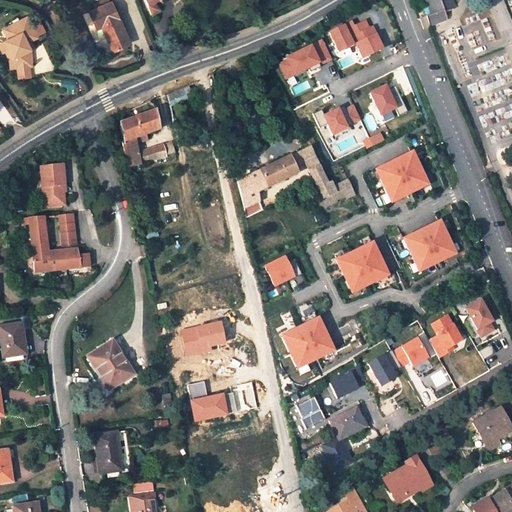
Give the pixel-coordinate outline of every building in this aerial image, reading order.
[(95,10),(109,3),(107,0),(103,0),(93,5),(95,10)] [(163,0),(146,0),(155,14),(162,7),(159,3),(163,0)] [(446,13),(455,10),(451,0),(424,0),(430,14),(427,16),(431,27),(449,20),(446,13)] [(95,10),(89,12),(96,29),(101,26),(113,52),(130,44),(111,3),(109,3),(95,10)] [(12,49),(16,57),(18,68),(36,64),(33,48),(29,42),(31,40),(32,40),(39,36),(28,16),(9,27),(14,37),(10,39),(7,41),(12,49)] [(426,16),(421,18),(426,31),(431,28),(426,16)] [(349,18),(328,29),(337,48),(351,41),(352,42),(354,41),(361,54),(380,45),(373,32),(374,31),(370,24),(367,25),(363,18),(352,23),(349,18)] [(9,27),(4,29),(10,39),(14,37),(9,27)] [(285,57),(278,60),(285,75),(306,64),(308,69),(318,64),(317,61),(329,56),(320,37),(284,55),(285,57)] [(12,49),(8,51),(13,59),(15,69),(18,68),(16,57),(12,49)] [(383,83),(368,90),(378,112),(393,105),(397,113),(406,108),(393,83),(385,87),(383,83)] [(178,90),(167,95),(170,101),(180,96),(178,90)] [(319,106),(311,110),(317,124),(325,120),(331,131),(350,122),(349,120),(358,116),(351,102),(343,107),(341,103),(322,112),(319,106)] [(155,111),(120,123),(124,141),(121,142),(126,168),(131,167),(141,164),(138,152),(135,138),(158,129),(155,111)] [(269,119),(273,125),(278,123),(274,116),(269,119)] [(172,143),(164,145),(167,157),(175,155),(172,143)] [(164,145),(138,152),(141,164),(167,157),(164,145)] [(345,197),(353,193),(347,181),(333,187),(331,182),(327,184),(309,147),(299,152),(305,163),(322,198),(321,199),(325,208),(337,202),(336,201),(345,197)] [(409,149),(374,166),(389,198),(425,181),(409,149)] [(305,163),(299,152),(289,157),(294,169),(305,163)] [(257,193),(297,173),(294,169),(289,157),(239,181),(244,206),(243,207),(248,231),(254,228),(253,224),(251,224),(248,217),(251,215),(263,210),(259,200),(257,193)] [(40,168),(44,208),(64,205),(62,186),(64,185),(62,165),(40,168)] [(72,215),(71,215),(58,216),(60,234),(74,233),(72,215)] [(30,225),(36,272),(89,267),(87,255),(78,256),(77,250),(75,242),(62,242),(63,252),(47,253),(43,218),(30,220),(30,225)] [(441,222),(405,239),(420,271),(456,254),(441,222)] [(62,242),(75,242),(74,233),(60,234),(62,242)] [(372,240),(336,257),(353,291),(388,275),(372,240)] [(285,255),(266,265),(275,284),(301,271),(295,257),(288,261),(285,255)] [(480,301),(465,309),(481,337),(493,330),(489,323),(492,322),(480,301)] [(287,315),(278,318),(280,324),(289,321),(287,315)] [(437,336),(429,341),(439,358),(448,353),(446,350),(460,341),(446,316),(431,325),(437,336)] [(318,317),(282,334),(297,366),(333,349),(318,317)] [(222,320),(179,329),(184,356),(212,352),(210,346),(226,343),(222,320)] [(27,360),(22,330),(20,330),(19,324),(0,327),(0,337),(4,363),(27,360)] [(416,339),(392,353),(400,367),(409,362),(412,367),(427,358),(416,339)] [(114,352),(109,344),(88,357),(101,377),(105,374),(112,387),(129,376),(123,367),(125,365),(116,351),(114,352)] [(391,350),(367,364),(380,386),(395,377),(392,372),(400,367),(391,350)] [(349,374),(329,384),(336,399),(357,388),(355,384),(364,380),(357,367),(348,372),(349,374)] [(112,387),(105,374),(101,377),(109,389),(112,387)] [(188,385),(191,400),(208,396),(206,382),(188,385)] [(232,393),(224,394),(229,415),(258,408),(253,382),(230,386),(232,393)] [(191,400),(189,400),(194,422),(229,415),(224,394),(224,392),(208,396),(191,400)] [(169,394),(162,395),(165,406),(171,404),(169,394)] [(320,410),(313,397),(295,406),(302,419),(320,410)] [(355,408),(329,421),(336,437),(338,440),(341,439),(351,434),(352,436),(366,429),(355,408)] [(511,430),(499,408),(472,423),(486,447),(497,440),(511,431),(511,430)] [(302,419),(301,419),(306,429),(325,420),(320,410),(302,419)] [(115,434),(95,437),(98,456),(100,474),(120,471),(115,434)] [(338,440),(336,437),(320,445),(334,471),(352,462),(341,439),(338,440)] [(488,453),(500,446),(497,440),(486,447),(488,453)] [(0,483),(9,482),(7,468),(9,467),(7,450),(0,450),(0,483)] [(92,457),(94,474),(100,474),(98,456),(92,457)] [(406,466),(391,476),(393,479),(385,484),(396,503),(408,497),(406,494),(410,492),(411,495),(420,489),(421,492),(432,485),(415,457),(404,463),(406,466)] [(391,476),(382,480),(385,484),(393,479),(391,476)] [(151,483),(133,486),(135,493),(152,490),(151,483)] [(348,501),(328,511),(366,511),(357,495),(356,496),(353,491),(345,496),(348,501)] [(487,499),(472,507),(474,511),(508,511),(511,510),(511,504),(505,491),(493,498),(494,499),(489,502),(487,499)] [(155,511),(153,494),(130,498),(131,511),(155,511)]
